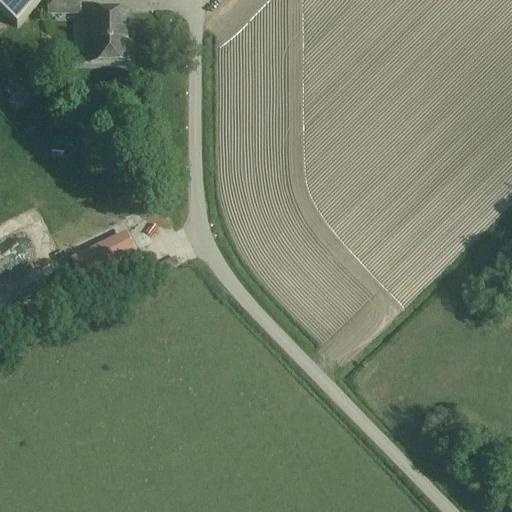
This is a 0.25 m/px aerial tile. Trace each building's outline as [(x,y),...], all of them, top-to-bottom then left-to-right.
[(0,0),(0,13),(18,32),(50,0),(0,0)] [(51,0),(50,1),(50,17),(81,17),(80,0),(51,0)] [(94,66),(110,66),(130,66),(130,15),(90,15),(90,47),(94,47),(94,66)] [(20,115),(31,104),(21,94),(10,104),(20,115)] [(126,250),(71,272),(79,291),(134,269),(126,250)]
